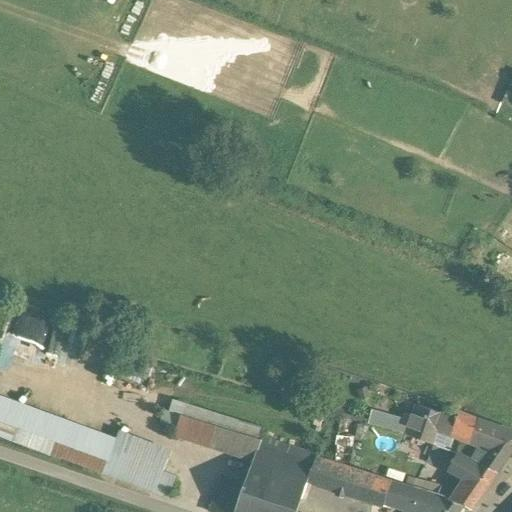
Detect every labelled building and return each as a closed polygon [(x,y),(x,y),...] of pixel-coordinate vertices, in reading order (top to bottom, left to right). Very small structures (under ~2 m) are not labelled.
[(511,79),(502,102),(511,106),(511,79)] [(4,338),(29,347),(37,325),(13,316),(4,338)] [(43,332),(36,356),(49,360),(56,336),(43,332)] [(511,434),(457,414),(455,421),(416,407),(410,424),(406,436),(428,446),(435,430),(469,443),(479,446),(470,463),(480,468),(481,467),(496,474),(511,450),(511,434)] [(179,416),(164,412),(159,425),(175,430),(179,416)] [(107,456),(0,416),(0,439),(10,443),(11,443),(48,456),(101,476),(107,456)] [(225,431),(179,416),(175,430),(173,437),(218,452),(225,431)] [(410,424),(384,417),(381,429),(406,436),(410,424)] [(259,442),(225,431),(218,452),(252,463),(259,442)] [(167,459),(113,440),(107,456),(101,476),(153,495),(161,473),(167,459)] [(315,458),(259,440),(259,442),(252,463),(244,484),(234,511),(295,511),(306,484),(315,458)] [(456,455),(435,448),(432,447),(425,465),(447,473),(456,455)] [(470,463),(456,455),(447,473),(462,482),(454,494),(449,502),(462,507),(470,511),(496,474),(481,467),(480,468),(470,463)] [(389,482),(315,458),(306,484),(382,508),(384,500),(383,499),(389,482)] [(174,478),(161,473),(153,495),(166,500),(174,478)] [(234,511),(244,484),(220,476),(208,511),(234,511)] [(419,492),(389,482),(383,499),(384,500),(390,502),(413,510),(419,492)] [(454,494),(440,488),(436,497),(444,500),(449,502),(454,494)] [(417,511),(458,511),(462,507),(449,502),(444,500),(436,497),(419,492),(413,510),(417,511)] [(390,502),(384,500),(382,508),(387,510),(390,502)]
